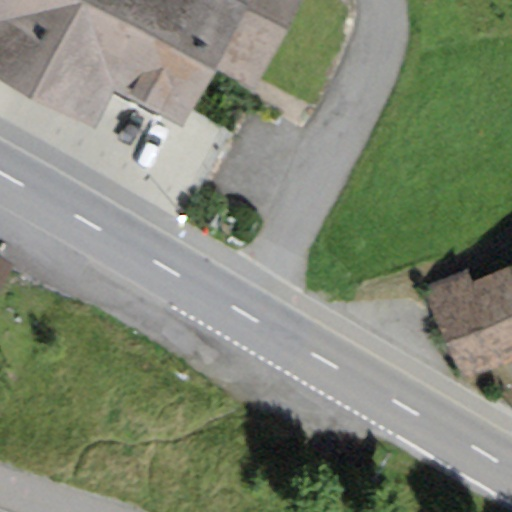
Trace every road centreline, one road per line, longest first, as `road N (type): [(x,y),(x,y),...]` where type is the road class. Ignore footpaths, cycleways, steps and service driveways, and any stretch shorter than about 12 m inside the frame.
road 1 (secondary): [(0,175),(511,472)]
road 2 (track): [(385,0),(382,57),(249,317)]
